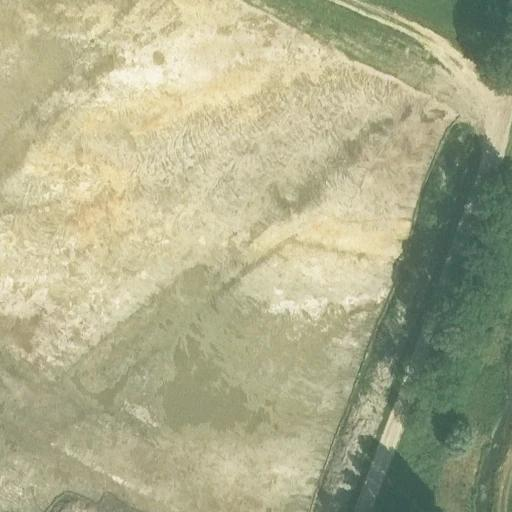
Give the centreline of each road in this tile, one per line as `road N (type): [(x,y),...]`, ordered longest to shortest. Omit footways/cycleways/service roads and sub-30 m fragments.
road 1 (track): [(511,104),(442,315),(363,511)]
road 2 (track): [(511,73),(353,0)]
